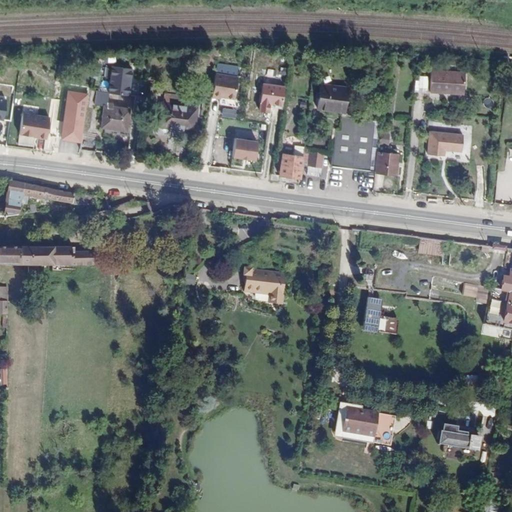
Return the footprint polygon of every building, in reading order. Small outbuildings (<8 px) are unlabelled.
[(214,56),(218,56),(219,48),(211,48),(211,53),(214,56)] [(218,63),(214,98),(237,101),(242,66),(218,63)] [(110,64),(108,92),(129,94),(132,66),(110,64)] [(463,95),(464,75),(430,72),(428,93),(463,95)] [(428,88),(429,77),(419,76),(418,88),(428,88)] [(343,112),(346,88),(320,85),(317,109),(343,112)] [(88,93),(68,90),(60,140),(81,142),(88,93)] [(105,106),(106,93),(94,91),(93,105),(102,106),(105,106)] [(180,106),(181,97),(162,95),(158,127),(177,129),(176,134),(192,136),(196,108),(180,106)] [(128,109),(105,106),(102,106),(100,127),(104,128),(103,132),(129,135),(130,126),(127,126),(128,109)] [(236,118),(237,109),(223,108),(222,117),(236,118)] [(50,117),(22,112),(18,134),(46,139),(50,117)] [(340,130),(372,134),(374,121),(341,118),(340,130)] [(374,121),(372,134),(380,135),(381,122),(374,121)] [(336,161),(332,161),(332,167),(348,169),(364,170),(368,171),(371,151),(372,134),(340,130),(336,161)] [(460,152),(462,136),(429,132),(426,155),(442,157),(443,150),(460,152)] [(378,144),(380,135),(372,134),(371,151),(377,153),(378,144)] [(233,139),(232,159),(260,160),(260,140),(233,139)] [(375,172),(397,175),(400,156),(377,153),(375,172)] [(282,156),(279,177),(300,179),(301,168),(303,158),(282,156)] [(303,158),(301,168),(310,169),(311,159),(303,158)] [(324,160),(311,159),(310,169),(322,171),(324,160)] [(321,179),(322,171),(310,169),(309,178),(321,179)] [(4,216),(17,215),(21,195),(23,183),(10,181),(4,216)] [(77,194),(23,183),(21,195),(42,201),(42,199),(76,204),(87,204),(88,196),(77,194)] [(207,210),(197,209),(196,216),(206,217),(207,210)] [(136,226),(133,217),(118,221),(120,230),(136,226)] [(420,238),(389,234),(386,253),(417,257),(420,238)] [(419,252),(429,253),(431,243),(421,241),(419,252)] [(0,265),(29,266),(29,248),(0,247),(0,265)] [(29,248),(29,266),(53,266),(54,265),(91,265),(92,252),(70,251),(70,249),(29,248)] [(273,288),(275,275),(245,271),(243,284),(273,288)] [(188,273),(187,282),(194,284),(196,275),(188,273)] [(511,277),(508,277),(503,276),(500,290),(509,292),(506,303),(511,303),(511,277)] [(488,300),(483,324),(501,328),(506,303),(509,292),(500,290),(490,288),(464,282),(461,294),(488,300)] [(369,295),(364,327),(380,330),(385,298),(369,295)] [(511,329),(511,303),(506,303),(501,328),(511,329)] [(369,438),(373,415),(360,413),(361,410),(349,408),(348,411),(341,410),(338,433),(369,438)] [(437,434),(436,445),(469,451),(476,453),(478,442),(465,439),(465,436),(455,434),(455,430),(441,427),(440,434),(437,434)] [(468,455),(469,451),(436,445),(435,448),(458,453),(468,455)] [(468,455),(458,453),(457,459),(474,462),(476,453),(469,451),(468,455)]
